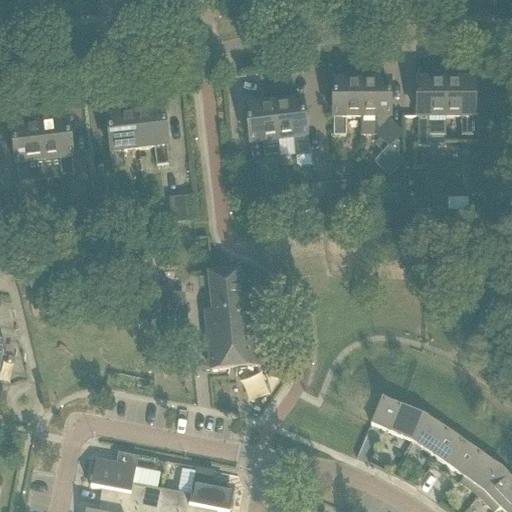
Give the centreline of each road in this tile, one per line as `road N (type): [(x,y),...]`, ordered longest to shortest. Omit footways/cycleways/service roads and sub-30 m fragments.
road 1 (residential): [(0,75),(355,34),(511,46)]
road 2 (residential): [(57,511),(70,441),(92,426),(265,460)]
road 3 (residential): [(415,511),(373,486),(265,460)]
